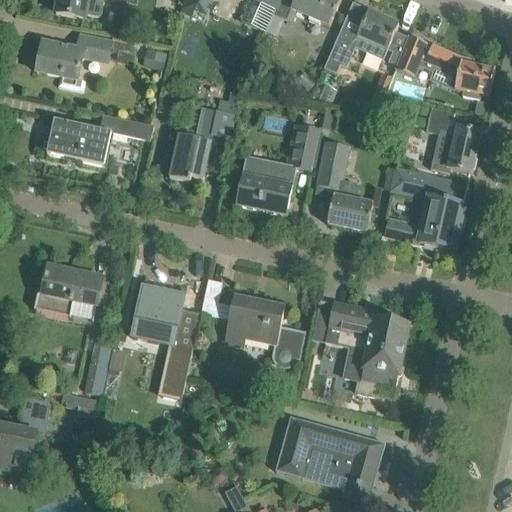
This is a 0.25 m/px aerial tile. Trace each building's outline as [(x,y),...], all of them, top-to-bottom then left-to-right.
[(59,0),(56,16),(86,22),(87,16),(98,19),(102,16),(110,18),(113,8),(105,5),(102,2),(101,2),(101,0),(59,0)] [(207,19),(215,0),(187,0),(181,14),(192,19),(195,13),(207,19)] [(247,0),(276,13),(281,0),(247,0)] [(293,25),(297,15),(330,29),(341,2),(337,0),(283,0),(281,6),(276,17),(274,16),(265,34),(274,38),(275,36),(276,36),(283,21),(293,25)] [(343,65),(352,44),(385,59),(399,27),(369,14),(358,38),(342,31),(334,50),(328,63),(336,66),(337,62),(343,65)] [(112,44),(100,42),(81,38),(78,52),(43,45),(37,75),(61,79),(59,89),(84,94),(85,84),(78,83),(83,61),(108,66),(112,44)] [(401,60),(419,68),(427,46),(409,39),(401,60)] [(143,68),(163,74),(168,57),(157,53),(158,48),(151,46),(149,52),(148,52),(143,68)] [(432,48),(425,64),(458,78),(455,92),(470,95),(489,100),(496,73),(473,68),(474,64),(462,61),(432,48)] [(235,117),(238,106),(240,96),(231,94),(229,104),(220,102),(217,113),(206,111),(200,143),(179,138),(170,181),(202,188),(212,139),(229,142),(235,117)] [(175,118),(178,105),(160,102),(158,115),(175,118)] [(374,104),(370,115),(378,118),(382,107),(374,104)] [(478,104),(475,116),(484,118),(487,106),(478,104)] [(327,110),(323,131),(333,133),(338,112),(327,110)] [(455,117),(436,113),(432,112),(427,134),(440,137),(432,172),(450,176),(451,171),(472,176),(481,136),(452,130),(455,117)] [(150,145),(154,128),(103,117),(100,132),(74,127),(55,123),(47,157),(104,169),(111,136),(150,145)] [(297,128),(288,170),(295,171),(297,172),(312,175),(314,167),(321,133),(304,129),(297,128)] [(368,235),(372,216),(373,207),(357,204),(360,191),(356,186),(343,183),(350,149),(327,145),(317,189),(330,191),(328,204),(332,205),(328,227),(368,235)] [(296,175),(245,164),(236,208),(287,219),(296,175)] [(389,224),(386,238),(454,254),(465,208),(463,208),(468,186),(449,182),(397,170),(396,172),(391,193),(391,194),(429,203),(423,232),(404,228),(389,224)] [(94,321),(97,307),(98,308),(103,281),(48,270),(43,296),(38,295),(34,312),(54,316),(70,319),(71,316),(94,321)] [(193,281),(189,300),(187,306),(203,310),(208,284),(193,281)] [(216,320),(219,305),(223,286),(209,283),(208,284),(203,310),(201,317),(216,320)] [(143,290),(133,340),(173,349),(167,379),(185,383),(187,384),(201,317),(182,313),(185,299),(143,290)] [(247,343),(276,349),(275,352),(274,357),(274,360),(274,363),(276,366),(279,369),(283,371),(286,371),(290,370),(294,367),(297,363),(299,363),(301,356),(305,336),(281,331),(286,310),(234,299),(224,347),(245,351),(247,343)] [(334,306),(330,326),(319,376),(360,384),(357,396),(374,400),(378,386),(397,390),(399,380),(403,378),(404,371),(401,367),(410,328),(378,321),(379,316),(334,306)] [(113,352),(114,349),(109,348),(105,340),(95,338),(84,394),(104,399),(109,372),(113,352)] [(113,352),(109,372),(121,374),(125,355),(113,352)] [(100,404),(64,396),(62,405),(67,406),(66,410),(78,412),(77,417),(96,422),(100,404)] [(52,405),(45,403),(26,400),(19,431),(0,428),(0,471),(29,477),(39,428),(47,429),(52,405)] [(341,498),(350,501),(369,506),(386,446),(291,420),(276,475),(343,493),(341,498)] [(248,511),(241,498),(230,504),(233,511),(248,511)]
